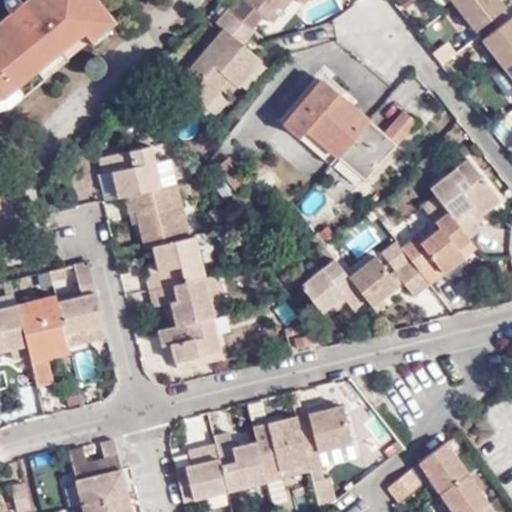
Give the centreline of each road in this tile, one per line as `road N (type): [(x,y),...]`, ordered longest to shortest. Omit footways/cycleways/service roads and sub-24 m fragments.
road 1 (residential): [(511,314),(142,403)]
road 2 (unknown): [(373,0),(511,162)]
road 3 (residential): [(142,403),(102,247),(74,230)]
road 4 (residential): [(142,403),(18,429),(0,440)]
